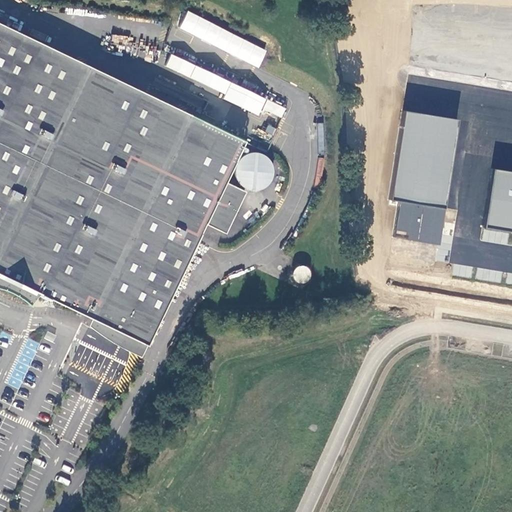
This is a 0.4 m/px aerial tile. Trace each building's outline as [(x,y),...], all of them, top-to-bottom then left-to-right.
[(178,31),(260,66),(268,48),(186,13),(178,31)] [(0,286),(5,289),(11,291),(18,295),(24,299),(30,304),(35,299),(40,293),(40,294),(42,296),(43,297),(44,298),(46,298),(48,299),(49,299),(49,298),(147,344),(205,222),(226,232),(246,190),(225,180),(244,140),(0,21),(0,286)] [(281,118),(286,106),(170,55),(165,67),(225,94),(222,99),(258,115),(261,109),(281,118)] [(406,111),(391,198),(446,207),(460,120),(406,111)] [(273,135),(275,127),(267,125),(265,133),(273,135)] [(511,173),(498,171),(489,225),(511,229),(511,173)] [(478,249),(462,247),(459,271),(473,273),(484,274),(485,266),(502,268),(505,245),(479,242),(478,249)] [(306,266),(294,267),(296,280),(306,280),(306,276),(307,276),(306,266)] [(27,337),(5,382),(18,389),(40,344),(27,337)]
